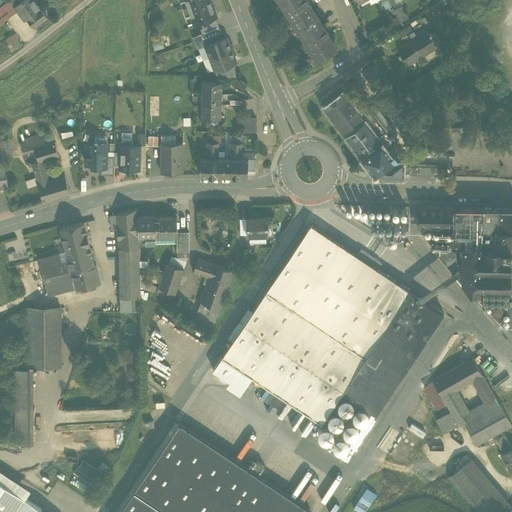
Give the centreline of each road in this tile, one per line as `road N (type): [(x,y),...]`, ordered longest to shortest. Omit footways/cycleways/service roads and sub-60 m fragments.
road 1 (secondary): [(289,180),(261,188),(155,188),(0,227)]
road 2 (secondary): [(511,194),(387,191),(329,179)]
road 3 (secondary): [(235,0),(301,149)]
